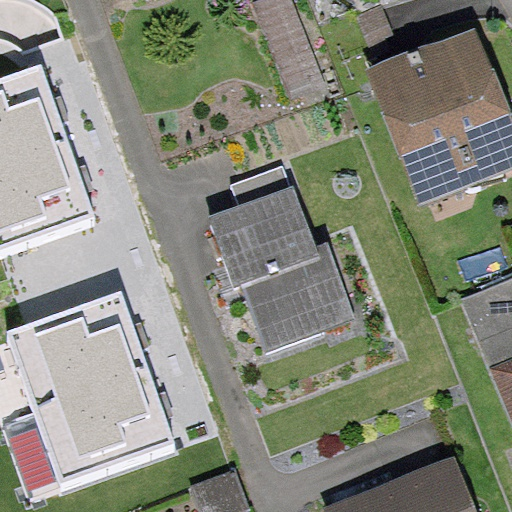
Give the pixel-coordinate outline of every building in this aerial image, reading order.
[(296,0),(265,0),(255,4),(294,102),(331,87),(296,0)] [(511,126),(478,36),(370,76),(420,211),(511,177),(511,126)] [(65,68),(0,91),(0,264),(121,220),(65,68)] [(234,185),(242,208),(211,219),(236,289),(242,287),(266,352),(355,320),(329,247),(318,251),(297,191),(293,192),(284,167),(234,185)] [(495,371),(511,364),(511,282),(466,301),(495,371)] [(144,291),(12,337),(63,482),(194,437),(144,291)] [(511,364),(495,371),(511,411),(511,364)] [(472,511),(454,463),(328,511),(472,511)] [(235,472),(192,489),(201,511),(244,511),(250,510),(235,472)]
